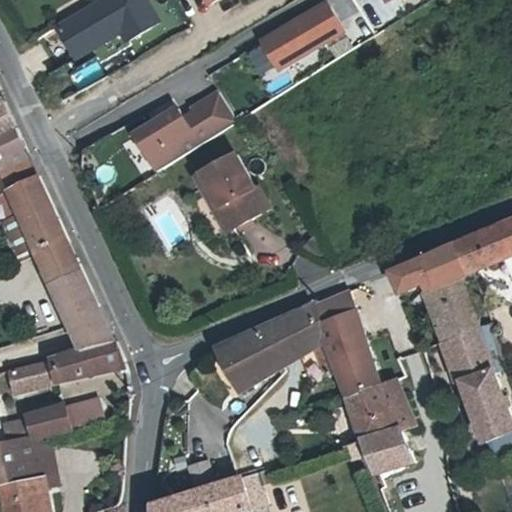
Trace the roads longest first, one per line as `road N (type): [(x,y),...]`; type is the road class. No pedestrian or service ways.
road 1 (residential): [(152,362),(511,209)]
road 2 (tertiary): [(0,67),(152,362)]
road 3 (tertiary): [(152,362),(139,511)]
